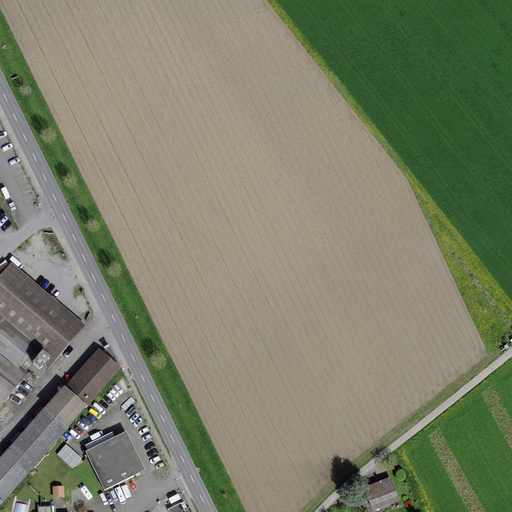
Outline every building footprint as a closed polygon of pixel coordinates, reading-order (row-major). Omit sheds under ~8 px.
[(0,354),(18,368),(26,358),(43,371),(84,320),(31,278),(36,272),(13,253),(0,268),(0,354)] [(94,343),(0,448),(0,503),(122,368),(94,343)] [(18,368),(0,354),(0,403),(24,373),(18,368)] [(116,435),(83,452),(104,491),(136,474),(116,435)] [(389,473),(360,485),(370,508),(398,497),(389,473)] [(187,511),(181,499),(164,507),(166,511),(187,511)]
